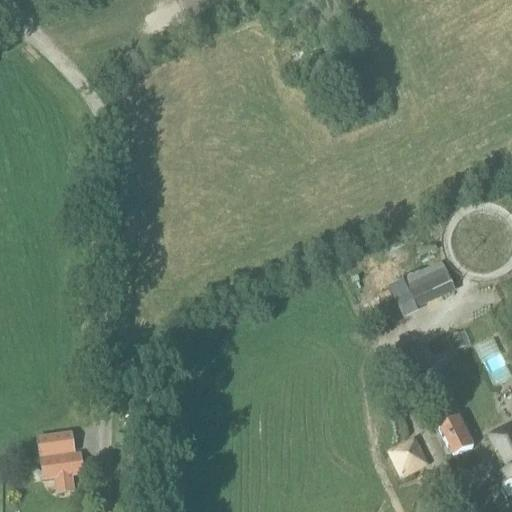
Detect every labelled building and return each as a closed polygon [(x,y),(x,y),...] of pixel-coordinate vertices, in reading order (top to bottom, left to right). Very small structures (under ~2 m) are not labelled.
[(272,47),(279,64),(293,58),(286,42),(272,47)] [(363,75),(343,82),(356,119),(377,112),(363,75)] [(407,321),(403,309),(443,296),(435,270),(379,288),(392,326),(407,321)] [(405,321),(410,332),(437,322),(433,311),(405,321)] [(440,340),(445,352),(456,348),(452,336),(440,340)] [(434,338),(421,345),(427,355),(439,348),(434,338)] [(488,339),(469,349),(489,387),(508,377),(488,339)] [(432,379),(413,342),(398,350),(416,387),(438,431),(436,432),(451,461),(472,450),(457,421),(458,420),(435,377),(432,379)] [(511,427),(491,439),(497,452),(499,452),(509,472),(498,478),(511,506),(511,427)] [(83,477),(80,457),(40,463),(43,483),(83,477)]
